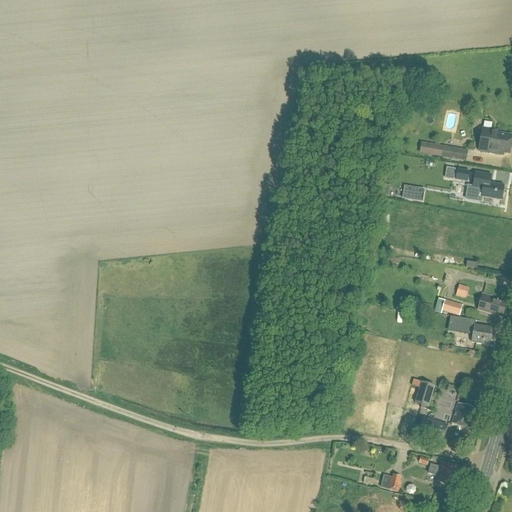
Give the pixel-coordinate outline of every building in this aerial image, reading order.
[(509,156),(511,138),(498,136),(499,133),(482,131),(478,153),(502,157),(503,155),(509,156)] [(433,146),(431,156),(456,160),(458,150),(433,146)] [(468,183),(470,172),(458,170),(456,181),(468,183)] [(501,202),(504,187),(489,185),(491,177),(475,174),(473,188),(468,187),(466,201),(481,203),(482,198),(501,202)] [(412,201),(422,203),(424,191),(414,189),(412,201)] [(501,319),(505,305),(490,300),(491,298),(482,295),(477,311),(501,319)] [(431,309),(438,311),(442,298),(435,296),(431,309)] [(459,317),(462,308),(444,302),(441,312),(459,317)] [(459,320),(457,334),(468,335),(469,336),(471,322),(459,320)] [(494,348),(495,339),(491,339),(492,330),(474,327),(471,344),(494,348)] [(428,409),(434,388),(421,384),(415,405),(428,409)] [(470,430),(473,422),(469,421),(472,410),(457,405),(452,425),(470,430)] [(424,418),(418,435),(443,443),(448,426),(424,418)] [(452,488),(457,469),(440,464),(439,469),(431,467),(428,476),(437,478),(435,483),(452,488)] [(399,493),(401,484),(400,484),(402,478),(393,476),(389,491),(399,493)]
